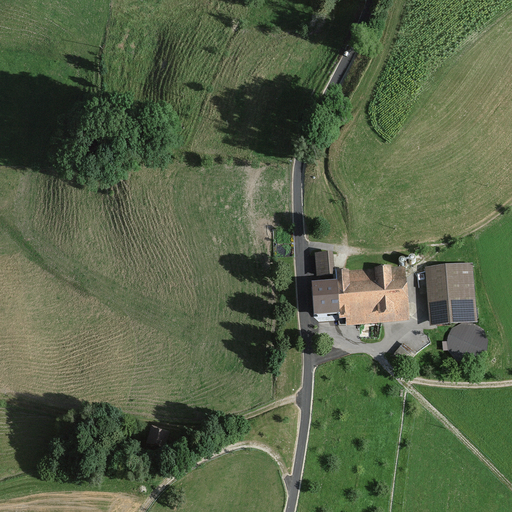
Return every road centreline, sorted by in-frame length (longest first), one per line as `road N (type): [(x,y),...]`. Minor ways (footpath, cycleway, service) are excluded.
road 1 (unclassified): [(290,511),(309,363),(298,169),(370,0)]
road 2 (track): [(0,398),(183,426),(224,422),(307,394)]
road 3 (track): [(511,202),(443,244),(398,252),(300,249)]
road 4 (track): [(142,511),(175,475),(243,444),(274,454),(294,490)]
road 5 (track): [(358,98),(321,159),(345,252)]
road 6 (track): [(398,377),(511,489)]
